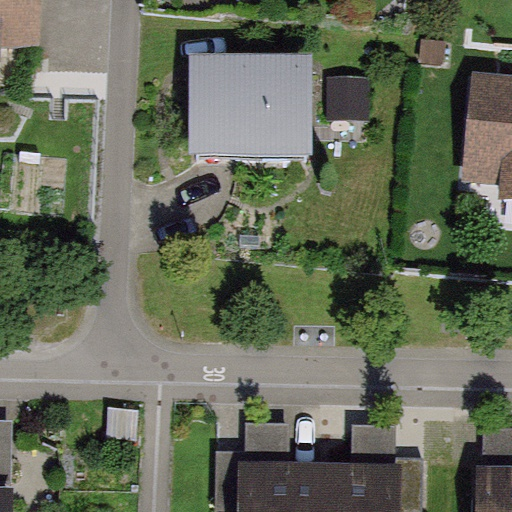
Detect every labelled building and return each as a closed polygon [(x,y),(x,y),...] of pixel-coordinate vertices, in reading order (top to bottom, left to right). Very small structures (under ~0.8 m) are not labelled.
[(60,0),(0,0),(0,53),(57,57),(60,0)] [(338,74),(216,76),(217,169),(339,167),(338,74)] [(511,88),(493,85),(477,189),(511,194),(511,88)] [(420,511),(422,473),(261,469),(259,511),(420,511)] [(511,511),(511,472),(497,472),(495,511),(511,511)] [(41,511),(42,495),(0,495),(0,511),(41,511)]
